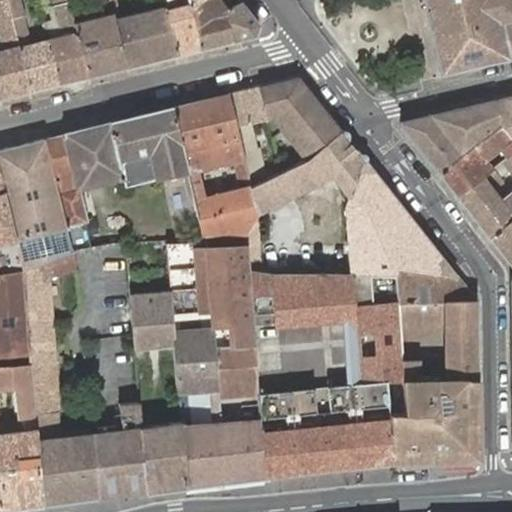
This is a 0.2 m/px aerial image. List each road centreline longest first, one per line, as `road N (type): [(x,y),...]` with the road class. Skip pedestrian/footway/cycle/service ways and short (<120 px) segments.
road 1 (residential): [(492,494),(489,279),(368,123)]
road 2 (residential): [(0,122),(302,42)]
road 3 (secondary): [(281,511),(492,494)]
road 4 (residential): [(368,123),(384,110),(511,80)]
